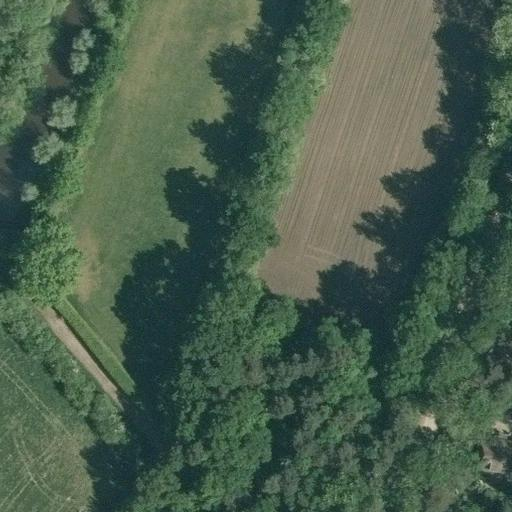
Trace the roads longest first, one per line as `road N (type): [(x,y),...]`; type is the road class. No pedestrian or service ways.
road 1 (track): [(394,511),(511,152)]
road 2 (track): [(0,255),(221,511)]
